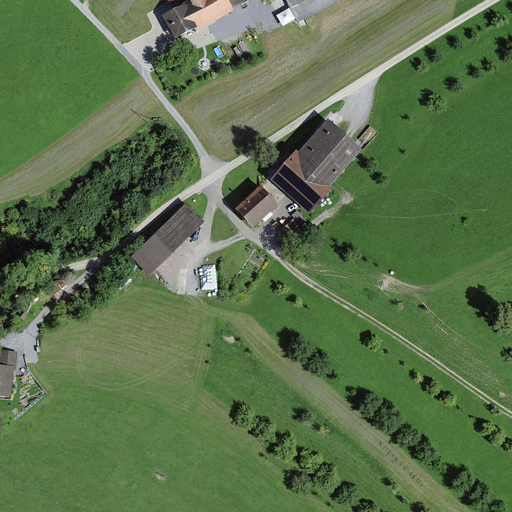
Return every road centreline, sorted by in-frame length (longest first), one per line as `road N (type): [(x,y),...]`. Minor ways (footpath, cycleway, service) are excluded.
road 1 (track): [(511,414),(245,234),(216,194),(218,174),(138,64),(73,0)]
road 2 (track): [(0,306),(119,249),(170,205),(494,0)]
road 3 (track): [(68,382),(35,360),(30,335),(73,266)]
